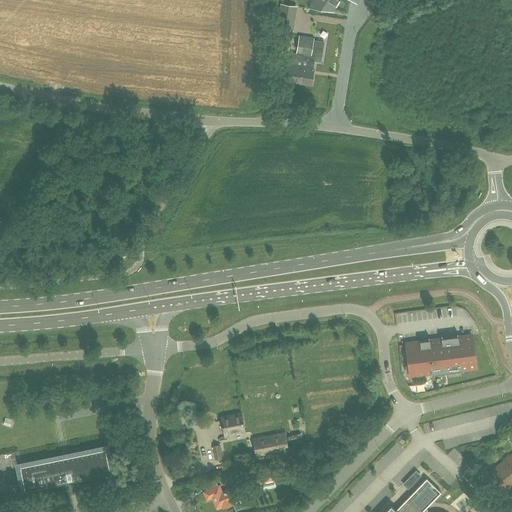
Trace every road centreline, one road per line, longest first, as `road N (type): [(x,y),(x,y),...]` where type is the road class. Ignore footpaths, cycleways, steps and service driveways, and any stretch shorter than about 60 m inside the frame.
road 1 (unclassified): [(494,157),(331,128),(104,108),(0,87)]
road 2 (primary): [(352,259),(0,307)]
road 3 (unclassified): [(195,345),(253,321),(360,311),(379,332),(404,417)]
road 4 (primary): [(174,304),(415,273)]
road 5 (unclassified): [(173,511),(148,441),(154,349)]
road 6 (primary): [(498,206),(449,236),(352,259)]
road 7 (unclassified): [(0,361),(154,349)]
road 8 (unknown): [(331,128),(351,21),(364,0)]
road 9 (unclassified): [(310,511),(404,417)]
road 10 (primary): [(0,326),(129,311)]
